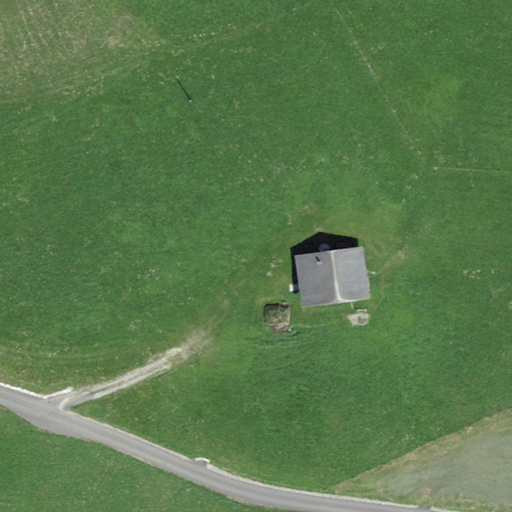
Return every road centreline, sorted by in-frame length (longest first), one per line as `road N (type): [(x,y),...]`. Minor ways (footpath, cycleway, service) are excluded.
road 1 (residential): [(386,511),(259,492),(0,401)]
road 2 (track): [(169,360),(67,400),(58,419)]
